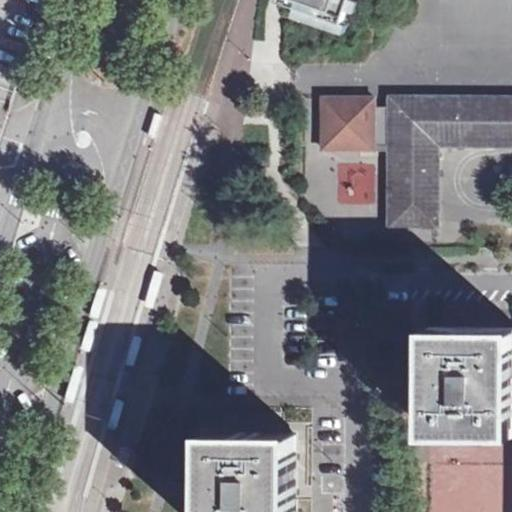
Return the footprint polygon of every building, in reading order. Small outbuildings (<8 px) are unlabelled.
[(352,0),(278,0),(344,23),(352,0)] [(511,98),(393,98),(393,101),(376,101),(376,97),(325,98),(325,149),(375,149),(375,145),(392,145),(392,225),(437,226),(438,144),(511,144),(511,98)] [(165,119),(158,116),(150,138),(157,141),(165,119)] [(339,163),(339,204),(375,204),(375,163),(339,163)] [(153,302),(160,279),(153,277),(146,300),(153,302)] [(98,318),(105,295),(98,293),(91,316),(98,318)] [(430,430),(511,431),(511,325),(431,324),(430,430)] [(84,356),(91,327),(88,326),(80,355),(84,356)] [(96,328),(91,327),(84,356),(88,357),(96,328)] [(126,366),(128,367),(135,345),(137,346),(139,341),(135,340),(126,366)] [(135,345),(128,367),(133,368),(142,342),(139,341),(137,346),(135,345)] [(74,398),(81,375),(74,373),(67,396),(74,398)] [(115,429),(123,406),(116,404),(109,427),(115,429)] [(296,511),(297,431),(210,430),(209,511),(296,511)]
